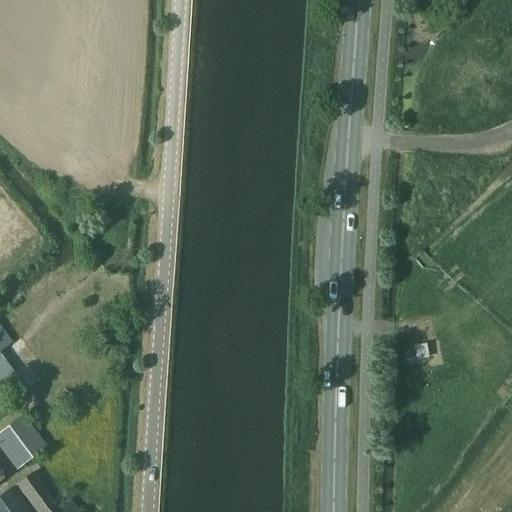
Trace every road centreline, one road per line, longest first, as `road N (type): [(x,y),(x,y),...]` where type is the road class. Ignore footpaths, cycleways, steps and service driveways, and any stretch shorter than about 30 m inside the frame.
road 1 (unclassified): [(147,511),(180,0)]
road 2 (secondary): [(334,511),(360,0)]
